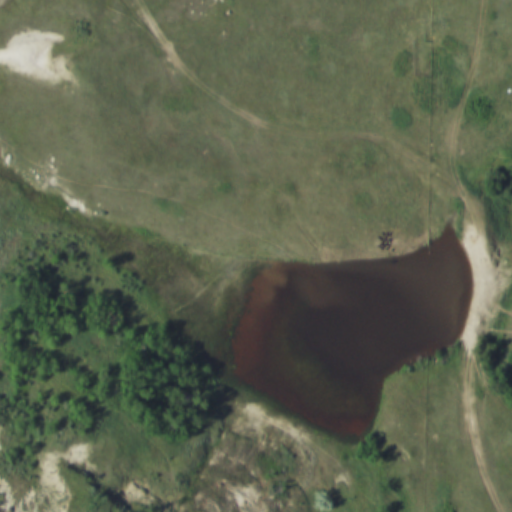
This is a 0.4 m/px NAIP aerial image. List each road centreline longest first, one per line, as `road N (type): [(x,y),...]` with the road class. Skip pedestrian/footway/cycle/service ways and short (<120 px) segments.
road 1 (track): [(504,511),(478,452),(470,404),(468,207),(387,148),(247,120),(186,78),(134,0)]
road 2 (track): [(482,0),(465,99),(422,174)]
